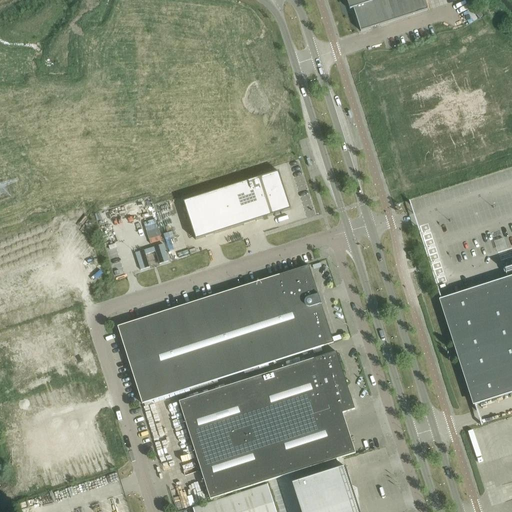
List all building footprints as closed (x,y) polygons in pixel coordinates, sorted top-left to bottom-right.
[(353,9),(361,32),(427,10),(424,0),(345,0),(349,8),(349,10),(353,9)] [(279,172),(184,203),(196,241),(291,210),(279,172)] [(163,245),(135,254),(141,271),(150,268),(146,255),(155,252),(159,265),(169,262),(163,245)] [(118,327),(142,405),(334,343),(309,266),(118,327)] [(459,356),(475,406),(511,393),(511,270),(506,273),(507,278),(441,300),(456,349),(455,350),(457,356),(459,356)] [(355,410),(337,352),(179,403),(210,500),(355,454),(343,414),(355,410)] [(0,400),(11,397),(0,360),(0,400)] [(353,499),(351,486),(345,468),(293,485),(301,511),(360,511),(359,502),(353,499)] [(276,511),(268,485),(193,509),(194,511),(276,511)]
